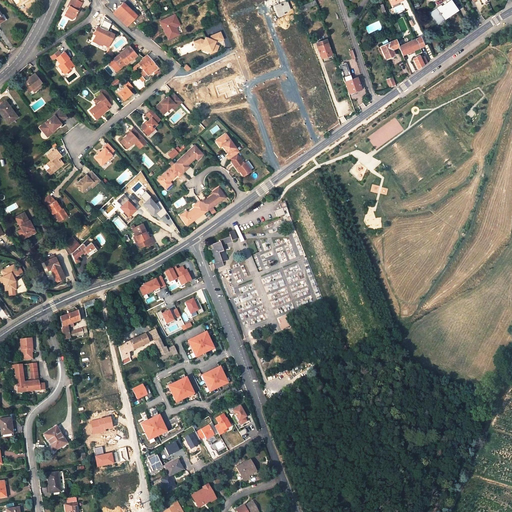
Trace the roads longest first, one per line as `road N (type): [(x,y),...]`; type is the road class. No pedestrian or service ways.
road 1 (tertiary): [(243,203),(511,12)]
road 2 (residential): [(78,143),(171,73),(164,56),(99,6)]
road 3 (residential): [(41,311),(62,369),(52,396),(28,420),(38,511)]
road 4 (residential): [(234,350),(154,383),(169,412),(203,406),(247,383)]
road 5 (track): [(432,511),(511,359)]
road 6 (tertiary): [(41,311),(190,241)]
